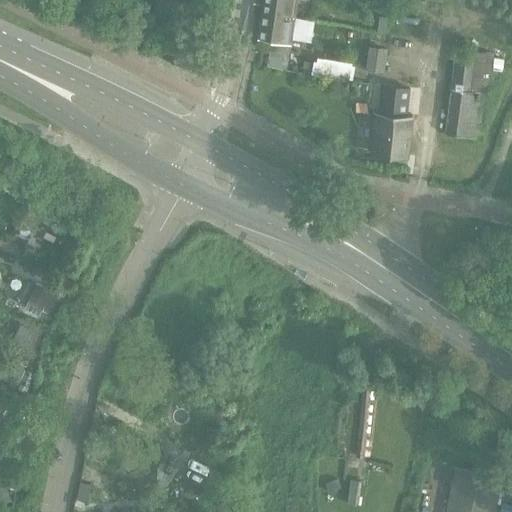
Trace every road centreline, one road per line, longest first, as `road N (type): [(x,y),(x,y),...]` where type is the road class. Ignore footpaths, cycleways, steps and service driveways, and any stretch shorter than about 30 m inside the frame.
road 1 (secondary): [(183,186),(346,259),(511,373)]
road 2 (secondary): [(511,340),(324,213),(201,143)]
road 3 (unclassified): [(57,511),(116,308),(183,186)]
road 4 (secondary): [(201,143),(0,46)]
road 5 (unknown): [(367,239),(413,199),(430,147),(438,41)]
road 6 (secondary): [(0,77),(183,186)]
